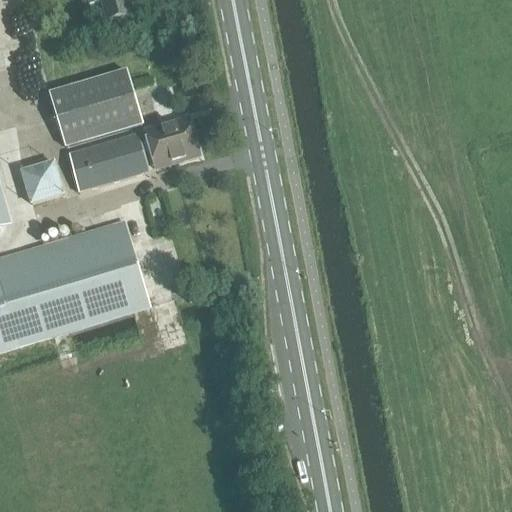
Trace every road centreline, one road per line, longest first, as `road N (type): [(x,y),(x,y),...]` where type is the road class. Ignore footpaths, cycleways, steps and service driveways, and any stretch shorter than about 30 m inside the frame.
road 1 (secondary): [(330,511),(233,0)]
road 2 (track): [(511,416),(439,217),(329,0)]
